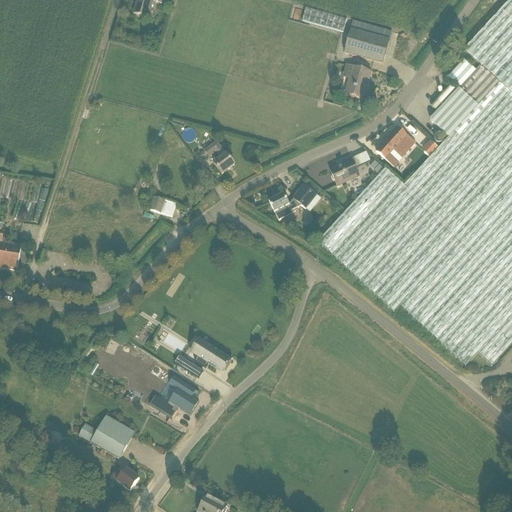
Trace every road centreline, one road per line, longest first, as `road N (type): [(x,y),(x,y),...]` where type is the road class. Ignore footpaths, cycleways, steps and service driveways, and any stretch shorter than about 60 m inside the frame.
road 1 (unclassified): [(218,208),(371,129),(406,98),(476,0)]
road 2 (track): [(24,301),(118,0)]
road 3 (unclassified): [(139,511),(225,403),(276,357),(313,268)]
road 4 (unclassified): [(0,297),(92,312),(120,303),(218,208)]
road 5 (unclassified): [(511,433),(313,268)]
